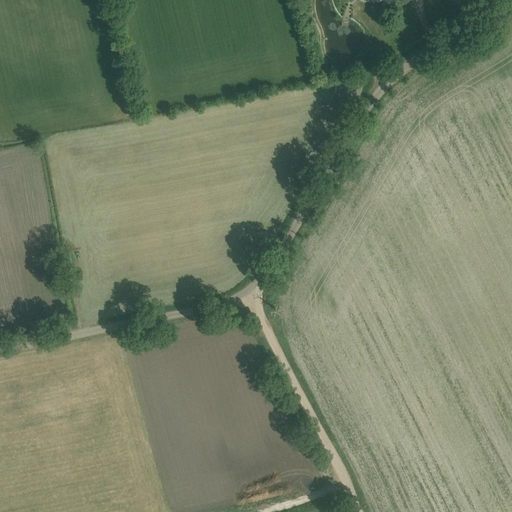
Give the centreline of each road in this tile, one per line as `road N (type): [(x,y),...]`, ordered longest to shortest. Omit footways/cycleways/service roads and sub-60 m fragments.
road 1 (unclassified): [(0,351),(247,293),(377,95),(403,67),(476,21),(484,0)]
road 2 (track): [(358,511),(247,293)]
